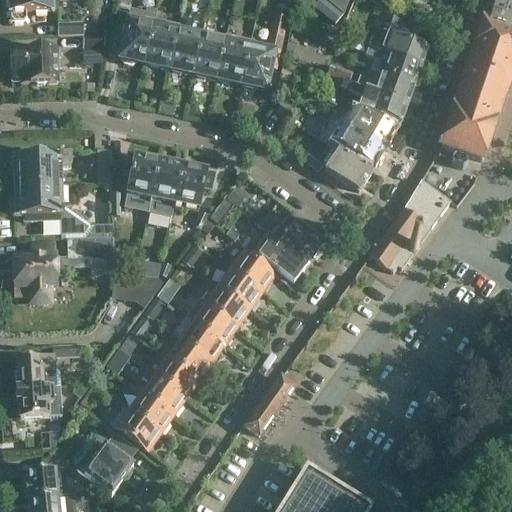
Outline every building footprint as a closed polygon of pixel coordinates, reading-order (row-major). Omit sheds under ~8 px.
[(52,0),(9,0),(10,21),(14,24),(24,24),(26,20),(26,14),(52,13),(52,0)] [(343,17),(322,0),(319,0),(312,9),(334,27),(343,17)] [(322,0),(343,16),(349,0),(377,0),(379,2),(380,0),(386,0),(389,2),(390,0),(322,0)] [(511,0),(491,0),(487,12),(511,20),(511,0)] [(128,25),(120,62),(144,68),(153,27),(156,14),(147,12),(147,15),(129,11),(127,25),(128,25)] [(511,20),(487,12),(440,151),(480,164),(511,70),(511,35),(510,35),(511,30),(511,20)] [(262,51),(250,48),(241,89),(265,94),(270,71),(276,72),(287,20),(273,17),(265,55),(261,54),(262,51)] [(83,38),(83,25),(57,26),(58,39),(83,38)] [(371,41),(368,49),(421,69),(428,50),(414,45),(416,39),(400,25),(396,38),(395,38),(391,48),(371,41)] [(153,27),(144,68),(168,73),(177,35),(177,32),(153,27)] [(177,35),(168,73),(192,78),(201,41),(177,35)] [(102,38),(83,39),(83,50),(103,50),(102,38)] [(225,46),(201,41),(192,78),(217,84),(225,46)] [(226,43),(225,46),(217,84),(241,89),(250,48),(226,43)] [(296,47),(288,45),(285,59),(292,61),(296,47)] [(381,76),(414,88),(421,69),(368,49),(365,57),(374,60),(370,71),(381,75),(381,76)] [(56,50),(11,51),(12,84),(19,84),(19,86),(56,85),(56,72),(58,71),(57,56),(56,50)] [(101,53),(82,54),(83,65),(101,65),(101,53)] [(326,78),(342,84),(342,83),(348,85),(352,76),(330,68),(326,78)] [(302,77),(293,74),(290,83),(299,86),(302,77)] [(356,87),(407,107),(414,88),(381,76),(378,86),(359,79),(356,87)] [(407,107),(356,87),(354,87),(353,87),(348,85),(342,83),(342,84),(339,91),(361,99),(357,110),(400,125),(407,107)] [(297,113),(283,105),(276,116),(289,124),(297,113)] [(330,119),(335,121),(385,151),(397,133),(376,120),(366,116),(360,125),(336,110),(330,119)] [(334,146),(374,170),(385,151),(335,121),(330,119),(325,127),(340,136),(334,146)] [(330,167),(325,174),(358,195),(372,174),(338,153),(338,154),(332,151),(323,163),(330,167)] [(97,153),(98,188),(111,187),(110,153),(97,153)] [(13,177),(13,191),(59,189),(59,171),(70,171),(70,154),(22,156),(22,162),(9,162),(9,177),(13,177)] [(136,199),(150,202),(158,163),(128,157),(124,178),(130,179),(125,201),(135,203),(136,199)] [(308,158),(303,164),(317,175),(322,169),(308,158)] [(158,163),(150,202),(149,206),(159,208),(159,204),(174,207),(182,168),(158,163)] [(182,168),(174,207),(173,211),(183,213),(184,209),(197,212),(202,191),(210,193),(213,177),(205,175),(206,173),(182,168)] [(403,213),(368,260),(382,271),(383,270),(386,273),(387,271),(393,276),(397,270),(401,272),(412,258),(415,257),(419,251),(419,248),(450,205),(421,183),(408,205),(403,213)] [(59,189),(13,191),(14,203),(9,207),(9,216),(15,219),(24,219),(24,225),(62,224),(65,227),(66,243),(113,241),(112,227),(92,228),(71,214),(71,211),(60,212),(59,189)] [(248,198),(236,189),(226,203),(237,211),(248,198)] [(110,195),(110,216),(112,216),(112,219),(120,219),(120,195),(110,195)] [(212,216),(227,227),(237,214),(222,203),(212,216)] [(195,229),(200,231),(208,223),(206,222),(209,218),(198,216),(195,229)] [(216,228),(209,221),(208,223),(200,231),(200,232),(208,237),(216,228)] [(278,230),(272,238),(308,267),(323,248),(296,227),(295,227),(288,222),(281,231),(278,230)] [(266,247),(259,257),(258,258),(293,285),(308,267),(272,238),(265,247),(266,247)] [(32,248),(32,257),(32,260),(14,260),(15,289),(16,289),(16,299),(24,299),(24,300),(29,300),(29,305),(47,304),(47,288),(57,288),(56,259),(55,259),(54,247),(32,248)] [(198,259),(191,254),(181,266),(188,271),(198,259)] [(246,256),(232,275),(260,295),(273,277),(246,256)] [(139,263),(135,279),(158,281),(161,268),(139,263)] [(172,270),(163,264),(159,277),(166,281),(172,270)] [(185,275),(178,270),(168,283),(176,288),(185,275)] [(232,275),(219,293),(247,313),(260,295),(232,275)] [(129,278),(115,277),(112,302),(125,304),(129,278)] [(135,279),(129,278),(125,304),(135,306),(144,311),(162,286),(158,281),(135,279)] [(168,283),(155,300),(164,307),(177,289),(176,288),(168,283)] [(202,307),(234,330),(247,313),(219,293),(215,298),(211,295),(206,296),(201,302),(202,307)] [(144,319),(151,324),(152,324),(164,307),(155,300),(143,318),(144,319)] [(197,304),(184,321),(193,328),(222,348),(234,330),(202,307),(202,308),(197,304)] [(151,324),(144,319),(137,328),(145,333),(151,324)] [(171,339),(181,345),(209,366),(222,348),(193,328),(184,321),(171,339)] [(130,336),(118,353),(128,360),(140,343),(130,336)] [(181,345),(168,363),(197,383),(209,366),(181,345)] [(17,392),(59,390),(60,390),(59,369),(69,369),(69,362),(88,362),(88,349),(51,350),(52,361),(16,363),(17,392)] [(120,365),(113,360),(106,371),(112,375),(120,365)] [(168,363),(156,380),(155,380),(184,401),(197,383),(168,363)] [(286,373),(280,382),(295,392),(301,383),(286,373)] [(151,387),(143,398),(171,418),(184,401),(155,380),(156,380),(146,374),(141,381),(151,387)] [(100,378),(93,389),(103,396),(107,390),(106,382),(100,378)] [(280,382),(246,431),(259,440),(280,410),(287,416),(286,418),(287,418),(301,398),(294,393),(295,392),(280,382)] [(79,401),(89,387),(72,388),(73,397),(79,401)] [(59,390),(17,392),(14,392),(15,406),(18,405),(19,422),(61,420),(59,390)] [(80,407),(90,414),(102,397),(93,390),(80,407)] [(143,398),(130,416),(159,436),(171,418),(143,398)] [(111,429),(146,454),(159,436),(130,416),(124,411),(111,429)] [(114,436),(104,450),(95,443),(74,472),(111,499),(132,470),(127,466),(136,452),(114,436)] [(24,502),(28,502),(53,499),(51,486),(59,485),(58,473),(63,472),(62,461),(40,463),(41,474),(26,475),(27,485),(23,486),(24,502)] [(369,511),(305,472),(280,511),(369,511)] [(53,499),(28,502),(29,511),(57,511),(58,511),(62,511),(61,498),(53,499)]
